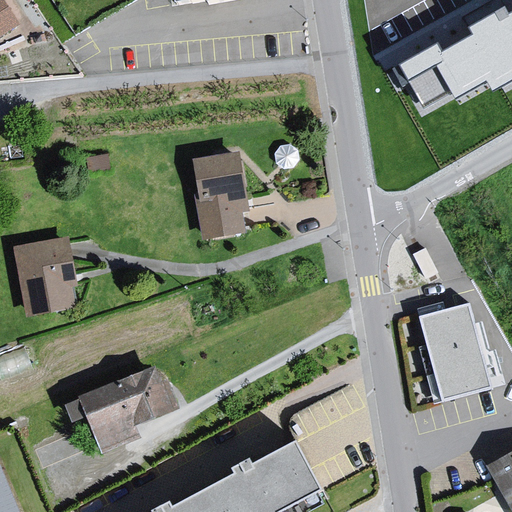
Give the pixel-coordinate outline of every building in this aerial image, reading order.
[(2,0),(0,0),(0,44),(21,29),(2,0)] [(511,11),(509,13),(505,7),(469,27),(473,34),(442,51),(438,44),(401,65),(424,106),(452,91),(456,99),(487,82),(492,91),(511,80),(511,11)] [(237,160),(190,167),(203,246),(243,239),(241,218),(246,216),(237,160)] [(11,254),(28,327),(75,316),(66,244),(11,254)] [(491,388),(469,304),(421,317),(443,400),(491,388)] [(150,372),(76,403),(97,455),(135,445),(131,430),(181,411),(166,385),(156,388),(150,372)] [(296,404),(306,428),(356,408),(346,384),(296,404)] [(285,511),(316,496),(289,447),(246,471),(243,465),(223,475),(227,481),(170,511),(165,511),(164,506),(152,511),(285,511)] [(511,511),(511,454),(487,467),(509,511),(511,511)] [(0,511),(16,511),(0,471),(0,511)]
